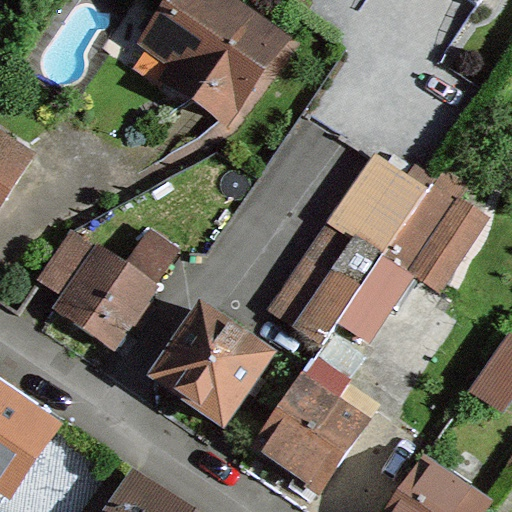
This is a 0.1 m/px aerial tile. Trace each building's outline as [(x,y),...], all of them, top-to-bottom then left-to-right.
[(188,0),(178,16),(173,13),(150,46),(177,65),(202,82),(192,97),(226,120),(282,40),(224,0),(188,0)] [(174,0),(168,9),(173,13),(178,16),(188,0),(174,0)] [(202,82),(177,65),(167,80),(179,88),(192,97),(202,82)] [(0,160),(22,175),(33,158),(0,137),(0,160)] [(378,160),(334,225),(382,258),(383,257),(394,239),(427,192),(378,159),(378,160)] [(0,209),(22,175),(0,160),(0,209)] [(382,258),(334,225),(309,262),(276,311),(324,343),(338,323),(360,291),(382,258)] [(67,299),(100,250),(73,232),(40,280),(67,299)] [(412,251),(394,239),(383,257),(400,269),(412,251)] [(148,244),(131,268),(157,286),(173,261),(148,244)] [(157,286),(131,268),(102,248),(100,250),(67,299),(58,312),(83,330),(113,350),(157,286)] [(383,257),(382,258),(360,291),(384,307),(407,273),(400,269),(383,257)] [(384,307),(360,291),(338,323),(362,340),(384,307)] [(268,357),(202,312),(157,379),(193,404),(223,424),(268,357)] [(511,386),(511,338),(508,335),(485,369),(511,387),(511,386)] [(311,362),(255,446),(280,463),(297,475),(290,485),(310,499),(318,488),(321,491),(367,424),(337,404),(348,388),(311,362)] [(485,369),(470,391),(496,409),(511,387),(485,369)] [(26,448),(45,419),(7,394),(0,388),(0,486),(10,493),(36,455),(26,448)] [(56,427),(45,419),(26,448),(36,455),(56,427)] [(422,462),(386,511),(484,511),(488,507),(422,462)] [(180,511),(179,510),(137,482),(116,511),(180,511)]
